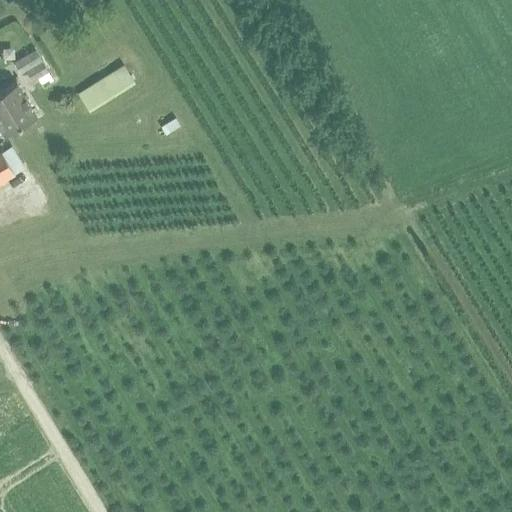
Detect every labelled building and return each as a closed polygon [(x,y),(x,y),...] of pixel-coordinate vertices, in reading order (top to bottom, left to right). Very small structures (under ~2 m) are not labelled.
[(48,71),(35,49),(13,62),(20,74),(25,70),(32,81),(48,71)] [(133,80),(124,65),(78,94),(87,109),(133,80)] [(0,128),(4,135),(36,116),(16,82),(0,92),(0,128)] [(176,119),(161,127),(166,135),(180,126),(176,119)] [(0,181),(24,167),(10,145),(0,150),(0,181)]
